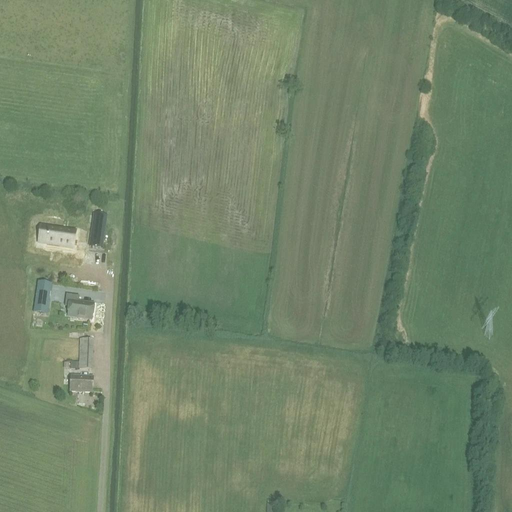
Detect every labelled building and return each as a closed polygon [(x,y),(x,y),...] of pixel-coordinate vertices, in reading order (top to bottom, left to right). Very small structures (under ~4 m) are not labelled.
[(91,237),(103,239),(106,217),(94,215),(91,237)] [(47,245),(73,249),(76,232),(49,229),(47,245)] [(42,291),(37,306),(51,300),(42,291)] [(67,296),(66,308),(70,308),(69,317),(92,320),(94,305),(78,303),(78,297),(67,296)] [(70,370),(91,370),(92,340),(80,340),(79,363),(71,363),(70,370)] [(93,379),(71,378),(70,393),(92,394),(93,379)]
